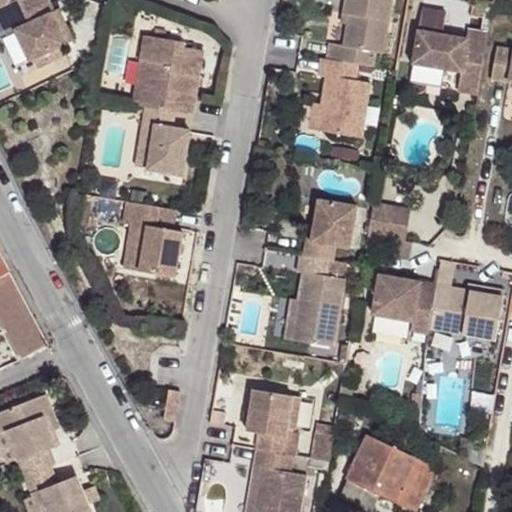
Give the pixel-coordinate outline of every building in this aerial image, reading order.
[(53,11),(47,0),(15,0),(10,3),(0,6),(0,18),(7,33),(15,29),(30,59),(60,46),(45,14),(53,11)] [(353,63),(366,64),(369,50),(374,50),(382,0),(335,0),(333,13),(344,14),(343,23),(339,44),(325,42),(322,57),(353,63)] [(489,17),(491,2),(485,0),(482,0),(480,15),(489,17)] [(443,12),(420,8),(411,62),(458,71),(455,90),(475,93),(489,17),(480,15),(478,30),(465,28),(464,39),(440,34),(443,12)] [(45,14),(60,46),(68,42),(53,11),(45,14)] [(344,14),(333,13),(332,21),(343,23),(344,14)] [(136,34),(133,55),(138,56),(142,35),(136,34)] [(169,110),(186,113),(188,97),(183,96),(187,73),(192,74),(196,49),(175,45),(176,40),(142,35),(138,56),(133,55),(129,84),(136,85),(133,104),(138,105),(169,110)] [(511,52),(495,49),(489,81),(511,84),(511,52)] [(350,78),(353,63),(322,57),(316,57),(313,74),(321,76),(317,103),(312,130),(354,137),(364,80),(350,78)] [(183,96),(188,97),(192,74),(187,73),(183,96)] [(129,84),(125,103),(133,104),(136,85),(129,84)] [(304,128),(312,130),(317,103),(309,101),(304,128)] [(169,110),(138,105),(136,122),(147,124),(144,145),(141,167),(175,173),(183,128),(166,126),(169,110)] [(147,124),(136,122),(132,143),(144,145),(147,124)] [(300,255),(330,260),(333,245),(347,248),(355,204),(316,198),(311,226),(309,241),(303,240),(300,255)] [(169,208),(119,199),(115,220),(123,221),(140,225),(132,268),(166,275),(175,230),(165,229),(169,208)] [(365,235),(402,242),(408,211),(371,204),(365,235)] [(140,225),(123,221),(116,266),(132,268),(140,225)] [(309,241),(311,226),(305,225),(303,240),(309,241)] [(402,242),(365,235),(362,251),(406,260),(409,243),(402,242)] [(344,262),(330,260),(300,255),(297,254),(294,271),(300,273),(295,300),(288,340),(330,347),(344,262)] [(433,288),(448,291),(453,266),(438,263),(434,286),(433,288)] [(46,345),(6,268),(0,271),(0,327),(17,359),(46,345)] [(448,291),(433,288),(434,286),(376,275),(369,315),(410,323),(407,333),(424,336),(425,330),(453,335),(490,343),(500,295),(480,291),(479,296),(462,293),(448,291)] [(464,288),(462,293),(479,296),(480,291),(464,288)] [(281,338),(288,340),(295,300),(287,298),(281,338)] [(490,343),(453,335),(451,350),(487,358),(490,343)] [(254,447),(281,451),(284,432),(285,425),(290,394),(251,387),(247,408),(246,418),(244,427),(257,429),(254,447)] [(163,406),(175,408),(178,391),(166,389),(164,402),(163,406)] [(48,466),(51,466),(45,449),(59,443),(53,428),(47,412),(52,410),(45,392),(0,409),(0,431),(5,430),(16,458),(24,477),(48,466)] [(290,394),(285,425),(293,426),(298,395),(290,394)] [(418,413),(420,395),(410,395),(409,412),(418,413)] [(163,406),(164,402),(143,417),(154,438),(162,439),(167,438),(169,432),(171,422),(161,419),(163,406)] [(161,419),(171,422),(173,421),(175,408),(163,406),(161,419)] [(47,412),(53,428),(58,426),(52,410),(47,412)] [(315,422),(314,431),(332,434),(333,425),(315,422)] [(0,464),(16,458),(5,430),(0,431),(0,464)] [(310,456),(328,459),(332,434),(314,431),(310,456)] [(284,432),(281,451),(293,454),(297,434),(284,432)] [(437,468),(365,435),(344,478),(347,479),(378,492),(417,508),(437,468)] [(459,437),(456,455),(481,466),(484,446),(479,441),(459,437)] [(302,474),(305,456),(293,454),(281,451),(254,447),(251,465),(259,466),(252,511),(297,511),(304,474),(302,474)] [(328,459),(310,456),(308,467),(326,470),(328,459)] [(243,511),(252,511),(259,466),(251,465),(243,511)] [(55,483),(48,466),(24,477),(30,495),(35,509),(44,506),(46,511),(87,511),(84,505),(79,491),(73,476),(55,483)] [(378,492),(347,479),(339,495),(371,508),(378,492)] [(92,486),(79,491),(84,505),(97,500),(92,486)] [(26,511),(46,511),(44,506),(35,509),(30,495),(21,498),(26,511)]
